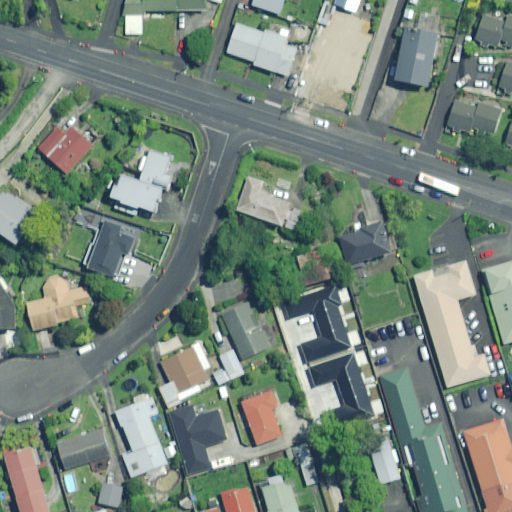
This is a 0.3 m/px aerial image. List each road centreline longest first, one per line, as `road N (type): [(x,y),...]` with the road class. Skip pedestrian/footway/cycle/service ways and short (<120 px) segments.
road 1 (residential): [(235,114),(171,287),(108,348),(73,371),(19,387)]
road 2 (tertiary): [(511,203),(235,114)]
road 3 (tertiary): [(235,114),(0,36)]
